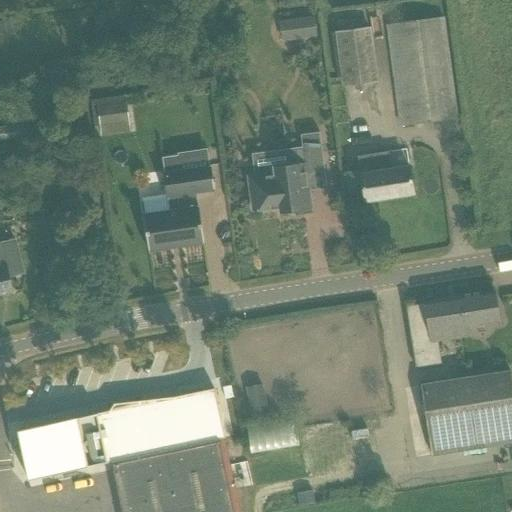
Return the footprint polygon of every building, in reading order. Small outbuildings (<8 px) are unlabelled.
[(298,19),(301,39),(317,37),(314,17),(298,19)] [(388,27),(402,126),(456,119),(442,19),(388,27)] [(370,27),(335,31),(342,86),(378,82),(370,27)] [(97,107),(99,125),(128,122),(126,104),(97,107)] [(248,177),(253,211),(279,208),(280,213),(312,209),(307,173),(325,171),(319,132),(300,135),(304,163),(273,168),(274,174),(248,177)] [(388,152),(357,157),(365,202),(414,194),(409,167),(391,170),(388,152)] [(145,214),(143,215),(149,253),(150,253),(150,252),(203,244),(203,245),(204,245),(197,193),(213,191),(213,192),(215,192),(211,166),(210,166),(210,167),(178,172),(182,194),(169,196),(168,195),(167,196),(169,212),(145,215),(145,214)] [(0,294),(13,291),(2,241),(0,241),(0,294)] [(440,363),(436,341),(466,336),(465,327),(499,322),(494,292),(424,303),(408,306),(416,367),(440,363)] [(240,511),(225,435),(189,443),(171,356),(98,372),(102,388),(104,387),(107,398),(99,400),(94,377),(22,394),(33,442),(105,425),(101,410),(116,407),(122,431),(128,459),(120,461),(120,457),(105,460),(108,469),(112,468),(120,502),(122,511),(240,511)] [(511,443),(511,378),(511,372),(420,387),(431,456),(511,443)] [(251,414),(268,410),(263,384),(246,387),(251,414)] [(296,494),(298,505),(315,503),(313,491),(296,494)]
